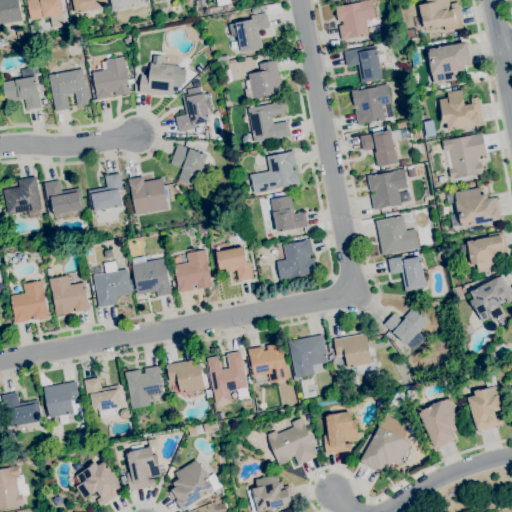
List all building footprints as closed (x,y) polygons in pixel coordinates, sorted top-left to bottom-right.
[(0,24),(0,0),(18,0),(22,20),(0,24)] [(51,28),(49,16),(30,20),(26,0),(60,0),(63,14),(62,14),(64,26),(51,28)] [(75,13),(74,11),(71,12),(69,1),(72,0),(103,0),(105,7),(75,13)] [(112,10),(110,0),(129,0),(130,2),(133,0),(136,4),(132,7),(130,5),(131,7),(112,10)] [(341,41),(338,26),(343,25),(342,21),(338,21),(335,6),(340,5),(341,6),(359,2),(359,1),(365,0),(371,0),(374,18),(365,20),(368,34),(348,38),(349,39),(341,41)] [(444,31),(444,26),(425,30),(425,27),(423,28),(421,18),(418,5),(426,4),(425,0),(447,0),(449,6),(447,6),(448,9),(451,9),(450,4),(458,2),(462,28),(444,31)] [(241,53),(237,35),(231,36),(229,25),(251,20),(250,16),(266,13),(269,28),(258,30),(262,48),(241,53)] [(371,32),(369,22),(376,21),(378,31),(371,32)] [(451,86),(450,81),(434,84),(432,75),(431,75),(428,62),(429,62),(427,52),(429,52),(428,49),(465,42),(465,43),(467,43),(471,64),(463,66),(464,72),(458,73),(459,79),(454,80),(456,86),(451,86)] [(361,83),(357,64),(346,66),(343,51),(376,45),(382,78),(361,83)] [(413,66),(410,50),(417,49),(420,64),(413,66)] [(97,99),(92,72),(106,69),(104,60),(124,56),(126,68),(124,68),(126,80),(133,79),(134,83),(129,84),(130,93),(115,96),(114,92),(110,92),(111,97),(97,99)] [(246,99),(244,89),(247,88),(245,81),(249,81),(247,74),(260,72),(258,63),(275,60),(282,92),(252,98),(246,99)] [(172,96),(139,93),(141,75),(149,76),(150,63),(175,65),(174,72),(179,72),(179,79),(174,78),(172,96)] [(26,110),(24,99),(6,103),(2,82),(22,78),(21,69),(32,67),(40,107),(26,110)] [(55,111),(48,75),(82,69),(89,104),(77,107),(74,93),(66,94),(69,109),(55,111)] [(189,81),(185,76),(190,72),(194,76),(189,81)] [(184,86),(180,82),(184,78),(188,82),(184,86)] [(357,125),(354,110),(359,109),(358,105),(354,106),(351,91),(357,89),(358,90),(360,90),(360,87),(363,87),(364,89),(375,87),(375,86),(387,84),(393,116),(384,118),(384,119),(364,123),(364,124),(357,125)] [(178,132),(175,117),(186,114),(182,96),(192,93),(190,88),(199,86),(200,92),(202,91),(203,94),(209,93),(213,113),(208,114),(209,121),(194,125),(194,129),(178,132)] [(447,131),(446,123),(442,124),(440,116),(441,115),(438,99),(447,98),(446,92),(461,90),(464,105),(471,104),(470,99),(477,97),(482,123),(479,124),(479,125),(447,131)] [(42,105),(40,99),(47,97),(48,103),(42,105)] [(254,142),(247,109),(283,101),(285,113),(271,116),(273,124),(287,121),(290,135),(254,142)] [(427,137),(424,122),(432,120),(435,135),(427,137)] [(377,167),(373,148),(362,150),(359,136),(390,130),(391,131),(406,128),(408,138),(392,141),(396,163),(377,167)] [(454,179),(453,177),(450,178),(445,151),(443,152),(441,140),(449,139),(449,140),(470,136),(470,135),(481,133),(486,155),(477,156),(478,162),(479,162),(479,164),(481,164),(482,172),(481,172),(481,173),(454,179)] [(242,143),(241,136),(248,134),(250,142),(242,143)] [(195,187),(177,180),(182,168),(170,164),(177,144),(207,155),(195,187)] [(263,192),(259,173),(268,171),(266,156),(287,153),(286,151),(293,150),(296,165),(291,166),(292,170),(297,169),(299,185),(263,192)] [(409,178),(407,168),(414,167),(415,177),(409,178)] [(373,210),(370,195),(375,194),(374,190),(370,191),(367,176),(392,172),(391,171),(403,168),(407,187),(397,189),(398,195),(406,193),(408,201),(400,202),(401,205),(373,210)] [(91,211),(87,190),(106,187),(104,176),(119,173),(123,190),(119,190),(122,206),(91,211)] [(8,215),(3,190),(19,187),(17,180),(35,176),(41,208),(8,215)] [(135,215),(131,191),(130,191),(128,179),(142,176),(143,182),(162,178),(168,209),(135,215)] [(54,215),(51,200),(47,200),(44,183),(59,180),(61,191),(80,188),(84,209),(54,215)] [(462,226),(461,224),(460,224),(458,213),(457,213),(455,202),(456,202),(454,192),(478,187),(480,195),(486,194),(487,198),(493,197),(493,198),(496,197),(500,217),(498,218),(499,219),(462,226)] [(277,233),(270,200),(290,196),(294,214),(304,212),(307,226),(277,233)] [(382,255),(375,221),(402,215),(406,232),(415,230),(418,248),(382,255)] [(199,233),(197,225),(204,223),(206,231),(199,233)] [(478,272),(476,264),(471,265),(466,241),(488,237),(488,234),(503,231),(507,253),(500,254),(502,262),(498,263),(499,268),(478,272)] [(280,280),(276,262),(286,259),(283,246),(303,241),(303,240),(309,239),(312,254),(308,255),(309,259),(313,258),(316,273),(309,275),(308,273),(280,280)] [(238,281),(236,270),(218,274),(213,252),(242,246),(246,263),(249,262),(253,278),(238,281)] [(178,293),(176,286),(179,286),(174,265),(188,262),(187,253),(205,249),(208,261),(206,261),(210,281),(212,280),(213,286),(197,289),(196,285),(192,286),(193,289),(178,293)] [(109,258),(105,258),(104,255),(104,251),(107,250),(111,250),(112,253),(112,257),(109,258)] [(405,291),(401,272),(390,274),(387,260),(404,256),(404,260),(413,258),(412,252),(418,251),(425,286),(405,291)] [(86,263),(84,254),(93,253),(94,261),(86,263)] [(157,296),(156,291),(137,295),(131,265),(163,258),(169,287),(170,286),(171,294),(157,296)] [(99,307),(93,276),(105,273),(103,263),(114,261),(116,271),(127,269),(130,285),(132,284),(133,291),(131,291),(131,294),(115,297),(117,304),(99,307)] [(55,316),(48,279),(67,276),(69,285),(84,282),(89,309),(75,312),(74,307),(70,308),(71,313),(55,316)] [(492,322),(490,317),(482,322),(474,307),(473,308),(469,301),(473,299),(469,291),(498,276),(498,278),(502,276),(511,295),(511,300),(507,303),(505,298),(498,302),(505,315),(492,322)] [(15,323),(10,296),(24,293),(22,284),(41,280),(48,317),(33,320),(32,315),(28,316),(29,321),(15,323)] [(438,309),(428,308),(429,301),(438,302),(438,309)] [(413,350),(406,344),(406,345),(383,324),(393,313),(401,320),(413,307),(428,320),(418,332),(425,338),(413,350)] [(347,368),(345,355),(336,357),(333,339),(366,334),(367,338),(374,337),(375,342),(368,343),(371,364),(347,368)] [(295,378),(288,341),(322,335),(327,362),(312,365),(314,374),(295,378)] [(255,383),(249,356),(248,356),(247,349),(262,346),(263,351),(267,350),(266,346),(280,343),(285,367),(286,367),(288,379),(269,383),(269,381),(255,383)] [(238,398),(236,389),(214,394),(207,358),(218,356),(221,370),(229,368),(226,354),(240,351),(247,387),(246,388),(248,397),(238,398)] [(180,393),(177,380),(169,382),(166,365),(199,358),(204,389),(180,393)] [(131,409),(124,372),(139,369),(140,374),(144,373),(144,369),(159,366),(160,373),(159,373),(163,393),(148,396),(150,405),(131,409)] [(477,432),(466,398),(474,396),(473,391),(480,389),(480,390),(486,388),(483,378),(493,375),(496,386),(497,386),(499,394),(505,393),(509,407),(493,412),(495,418),(501,417),(503,424),(477,432)] [(100,416),(99,411),(93,412),(92,408),(89,409),(88,400),(90,399),(90,396),(87,397),(84,380),(99,377),(100,388),(119,385),(123,406),(112,408),(113,414),(100,416)] [(304,398),(300,381),(312,378),(313,383),(305,385),(307,392),(315,391),(316,396),(304,398)] [(60,425),(58,416),(49,418),(43,388),(76,381),(79,399),(71,400),(73,413),(67,414),(68,423),(60,425)] [(206,398),(204,390),(210,389),(212,397),(206,398)] [(409,402),(405,394),(407,393),(407,390),(415,389),(415,397),(409,402)] [(11,427),(4,395),(16,393),(19,404),(37,400),(41,421),(11,427)] [(397,406),(389,404),(396,393),(403,393),(404,403),(397,406)] [(435,449),(418,413),(421,412),(421,411),(430,407),(429,405),(435,402),(436,403),(441,400),(442,401),(450,398),(460,420),(453,423),(456,429),(451,432),(455,440),(435,449)] [(123,419),(120,416),(119,413),(121,410),(125,409),(128,411),(129,415),(126,418),(123,419)] [(325,454),(323,435),(327,435),(325,417),(327,416),(327,415),(337,414),(337,413),(350,411),(351,420),(355,420),(358,441),(347,442),(347,441),(343,441),(344,444),(349,443),(350,451),(325,454)] [(280,466),(279,464),(278,464),(267,438),(268,437),(266,435),(275,430),(277,434),(293,426),(290,421),(301,416),(305,425),(304,426),(311,443),(312,442),(318,455),(297,465),(293,456),(288,458),(289,460),(287,460),(288,462),(280,466)] [(378,473),(361,463),(361,462),(360,461),(378,428),(381,429),(382,428),(390,433),(391,431),(398,435),(397,436),(402,439),(402,440),(409,444),(397,465),(391,462),(388,468),(382,465),(378,473)] [(129,491),(126,473),(130,472),(126,454),(129,453),(128,452),(138,450),(138,449),(151,446),(152,455),(156,455),(159,468),(161,468),(162,473),(160,473),(161,476),(151,478),(150,476),(149,476),(150,479),(153,478),(155,486),(129,491)] [(236,461),(232,461),(231,458),(231,455),(234,453),(237,453),(239,455),(238,459),(236,461)] [(182,510),(175,501),(174,502),(169,493),(175,488),(172,483),(178,479),(174,473),(196,459),(204,471),(205,471),(209,477),(208,478),(213,486),(212,487),(213,490),(182,510)] [(100,506),(95,500),(100,497),(97,491),(83,500),(75,487),(80,484),(75,476),(89,467),(88,466),(95,462),(97,465),(104,461),(122,492),(100,506)] [(0,509),(0,469),(17,466),(19,476),(14,477),(18,495),(21,494),(23,504),(20,504),(20,505),(0,509)] [(257,511),(257,510),(252,511),(247,490),(257,488),(255,480),(276,474),(278,482),(281,481),(282,487),(289,485),(295,505),(275,510),(275,508),(257,511)]
